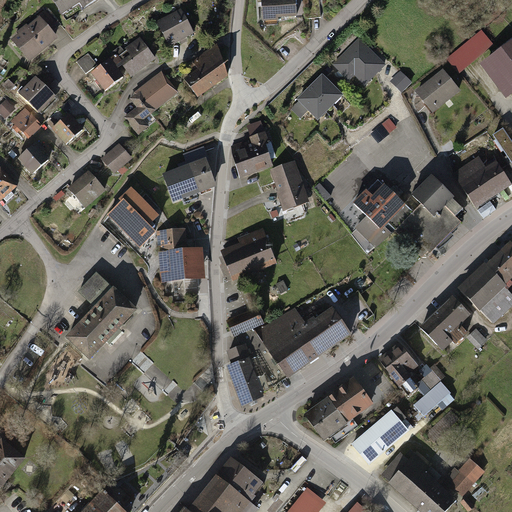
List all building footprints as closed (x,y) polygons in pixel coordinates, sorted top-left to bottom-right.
[(84,0),(88,5),(95,0),(52,0),(63,13),(81,0),(84,0)] [(264,0),(267,19),(304,15),(302,0),(264,0)] [(185,10),(161,22),(173,45),(197,33),(185,10)] [(61,38),(44,18),(18,39),(34,60),(61,38)] [(459,70),(494,42),(483,29),(448,57),(459,70)] [(157,59),(140,36),(126,47),(132,54),(124,60),(135,75),(157,59)] [(359,38),(333,64),(350,81),(355,76),(366,86),(386,65),(359,38)] [(511,39),(481,63),(507,98),(511,94),(511,39)] [(235,73),(214,47),(197,62),(202,68),(190,79),(205,98),(235,73)] [(79,61),(88,73),(99,64),(89,53),(79,61)] [(114,57),(94,71),(109,91),(129,76),(114,57)] [(181,91),(164,70),(133,96),(140,105),(128,115),(144,134),(155,125),(149,117),(181,91)] [(400,71),(390,82),(403,93),(413,82),(400,71)] [(443,71),(417,91),(433,112),(459,92),(443,71)] [(322,74),(297,100),(299,102),(292,109),(301,118),(308,112),(318,122),(344,95),(322,74)] [(61,94),(40,75),(24,92),(44,111),(61,94)] [(19,109),(9,99),(0,108),(10,118),(19,109)] [(30,107),(16,119),(32,138),(47,126),(30,107)] [(71,113),(55,128),(70,144),(86,129),(71,113)] [(382,124),(383,124),(371,134),(378,143),(390,134),(390,133),(397,128),(390,118),(382,124)] [(511,139),(504,128),(493,134),(511,162),(511,139)] [(256,143),(238,148),(247,177),(282,166),(271,131),(254,136),(256,143)] [(54,158),(38,141),(21,158),(36,175),(54,158)] [(137,158),(124,143),(107,159),(120,174),(137,158)] [(456,173),(478,206),(511,183),(511,179),(500,161),(488,169),(480,157),(456,173)] [(216,185),(206,161),(189,167),(199,192),(216,185)] [(300,161),(274,170),(288,212),(314,203),(300,161)] [(199,192),(189,167),(172,174),(182,198),(199,192)] [(19,187),(3,169),(0,170),(0,201),(2,203),(19,187)] [(110,191),(95,171),(73,188),(88,207),(110,191)] [(378,196),(371,188),(356,203),(367,214),(356,226),(376,245),(396,225),(428,256),(465,219),(460,215),(467,207),(434,175),(415,194),(423,203),(414,212),(410,208),(413,204),(391,183),(378,196)] [(108,215),(141,249),(158,232),(151,225),(161,216),(132,187),(120,200),(122,202),(108,215)] [(188,246),(187,228),(159,230),(162,279),(204,276),(201,245),(188,246)] [(276,261),(264,231),(218,248),(230,279),(276,261)] [(511,239),(487,264),(508,286),(511,282),(511,239)] [(511,289),(508,286),(487,264),(461,290),(492,321),(511,301),(511,289)] [(82,293),(98,307),(70,337),(96,360),(142,309),(100,273),(82,293)] [(467,325),(474,318),(455,298),(423,329),(444,350),(458,336),(463,341),(473,332),(467,325)] [(288,311),(258,333),(293,380),(352,336),(329,305),(300,327),(288,311)] [(234,334),(266,324),(260,308),(229,318),(234,334)] [(480,348),(489,339),(478,328),(470,337),(480,348)] [(228,352),(247,402),(268,394),(263,381),(283,374),(254,331),(237,337),(242,346),(228,352)] [(414,374),(422,367),(401,342),(380,359),(406,391),(419,380),(414,374)] [(433,389),(416,403),(426,415),(453,392),(435,370),(425,379),(433,389)] [(331,395),(351,421),(372,405),(352,379),(331,395)] [(351,421),(331,395),(306,415),(315,426),(318,424),(329,438),(351,421)] [(396,407),(354,443),(370,462),(407,430),(399,420),(403,415),(396,407)] [(454,411),(430,431),(437,439),(461,420),(454,411)] [(0,485),(2,487),(28,456),(4,435),(0,439),(0,485)] [(415,503),(434,482),(440,475),(410,449),(386,477),(415,503)] [(456,468),(447,479),(467,496),(487,472),(470,459),(460,471),(456,468)] [(264,489),(229,460),(216,476),(189,508),(193,511),(255,511),(260,507),(254,501),(264,489)] [(434,482),(415,503),(425,511),(445,511),(455,501),(434,482)] [(137,511),(111,487),(86,511),(137,511)] [(312,511),(320,502),(306,491),(288,511),(312,511)] [(471,511),(477,507),(470,498),(464,503),(470,511),(471,511)] [(373,511),(374,511),(362,501),(352,511),(373,511)]
